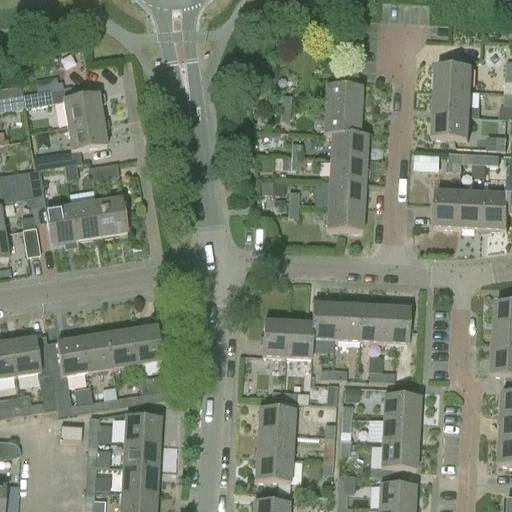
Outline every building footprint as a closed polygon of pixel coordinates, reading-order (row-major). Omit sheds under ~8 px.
[(435,70),(434,95),(469,97),(471,72),(435,70)] [(324,91),(322,116),(359,118),(360,93),(324,91)] [(99,100),(72,104),(70,92),(21,100),(23,113),(63,107),(67,131),(103,125),(100,109),(105,108),(103,99),(99,99),(99,100)] [(479,112),(469,111),(469,97),(434,95),(432,119),(468,121),(478,122),(479,112)] [(498,117),(481,117),(481,122),(506,123),(511,122),(511,98),(504,98),(503,112),(499,111),(498,117)] [(0,117),(23,113),(21,100),(0,103),(0,117)] [(280,113),(289,114),(290,101),(280,100),(280,113)] [(289,114),(280,113),(279,126),(289,126),(289,114)] [(357,141),(359,118),(322,116),(321,140),(329,140),(357,141)] [(467,146),(468,121),(432,119),(431,144),(453,145),(467,146)] [(107,124),(103,125),(67,131),(71,156),(31,163),(33,176),(39,175),(63,171),(64,172),(76,170),(81,169),(79,155),(107,151),(104,134),(108,133),(107,124)] [(365,141),(357,141),(329,140),(328,164),(364,166),(365,141)] [(505,156),(505,142),(496,142),(495,155),(505,156)] [(290,162),(300,163),(301,149),(291,149),(290,162)] [(413,173),(439,174),(440,158),(413,157),(413,173)] [(460,176),(461,168),(461,158),(449,157),(448,176),(460,176)] [(471,169),(485,169),(485,159),(471,158),(471,169)] [(499,160),(485,159),(485,169),(498,170),(499,160)] [(300,163),(290,162),(290,174),(299,175),(300,163)] [(362,190),(364,166),(328,164),(327,188),(362,190)] [(118,182),(116,169),(89,173),(91,187),(118,182)] [(78,183),(76,170),(64,172),(66,185),(78,183)] [(33,176),(26,177),(28,190),(30,203),(32,212),(45,210),(39,175),(33,176)] [(0,194),(28,190),(26,177),(0,180),(0,194)] [(286,197),(285,183),(261,185),(262,199),(286,197)] [(361,214),(362,190),(327,188),(325,212),(361,214)] [(0,239),(4,239),(0,215),(0,212),(3,207),(30,203),(28,190),(0,194),(0,239)] [(432,233),(457,234),(459,198),(434,196),(434,210),(432,233)] [(288,197),(288,210),(298,210),(298,197),(288,197)] [(483,199),(459,198),(457,234),(481,235),(483,199)] [(506,200),(483,199),(481,235),(505,237),(506,220),(506,200)] [(101,243),(116,241),(118,246),(127,245),(126,239),(127,239),(121,204),(95,208),(101,243)] [(76,247),(92,245),(93,250),(102,249),(101,243),(95,208),(70,212),(76,247)] [(297,223),(298,210),(288,210),(287,222),(297,223)] [(77,253),(76,247),(70,212),(46,216),(51,251),(63,249),(64,255),(77,253)] [(360,239),(361,214),(325,212),(324,237),(360,239)] [(39,261),(35,233),(21,235),(26,263),(39,261)] [(0,265),(8,264),(4,239),(0,239),(0,265)] [(511,308),(495,308),(494,332),(511,333),(511,308)] [(285,363),(309,365),(312,309),(311,309),(310,329),(287,327),(285,363)] [(336,311),(312,309),(309,365),(310,365),(311,345),(334,347),(336,311)] [(360,312),(336,311),(334,347),(358,348),(360,312)] [(384,313),(360,312),(358,348),(382,349),(384,313)] [(408,315),(384,313),(382,349),(407,350),(408,315)] [(260,362),(285,363),(287,327),(262,326),(260,362)] [(157,332),(131,336),(137,371),(163,367),(157,332)] [(511,333),(494,332),(492,356),(511,356),(511,333)] [(131,336),(106,340),(112,375),(137,371),(131,336)] [(106,340),(82,344),(87,379),(112,375),(106,340)] [(35,343),(9,347),(15,383),(40,378),(35,343)] [(61,383),(87,379),(82,344),(56,348),(61,383)] [(0,384),(15,383),(9,347),(0,348),(0,384)] [(511,381),(511,356),(492,356),(491,380),(511,381)] [(320,384),(332,385),(333,375),(320,375),(320,384)] [(337,385),(345,386),(346,376),(333,375),(332,385),(337,385)] [(381,377),(368,377),(367,387),(380,388),(381,377)] [(394,378),(381,377),(380,388),(393,389),(394,378)] [(164,381),(148,383),(150,398),(167,396),(164,381)] [(76,410),(92,407),(90,394),(74,396),(76,410)] [(150,398),(141,400),(143,409),(168,405),(167,396),(150,398)] [(283,407),(283,398),(271,397),(270,406),(283,407)] [(511,397),(502,397),(500,422),(511,422),(511,397)] [(283,398),(283,407),(296,408),(297,398),(283,398)] [(118,413),(143,409),(141,400),(117,403),(118,413)] [(383,401),(381,426),(417,428),(418,403),(383,401)] [(93,417),(118,413),(117,403),(92,407),(93,417)] [(44,407),(20,411),(21,420),(46,416),(44,407)] [(67,421),(93,417),(92,407),(76,410),(66,412),(67,421)] [(20,411),(0,414),(0,423),(21,420),(20,411)] [(341,411),(341,424),(351,424),(352,412),(341,411)] [(258,414),(256,438),(292,441),(293,416),(258,414)] [(125,422),(124,448),(160,450),(161,424),(125,422)] [(511,446),(511,422),(500,422),(499,446),(511,446)] [(88,423),(87,446),(96,447),(98,424),(88,423)] [(351,424),(341,424),(339,448),(349,448),(351,424)] [(416,451),(417,428),(381,426),(380,450),(416,451)] [(323,443),(334,443),(335,430),(324,429),(323,443)] [(59,431),(59,445),(80,447),(81,432),(59,431)] [(256,438),(255,462),(290,464),(292,441),(256,438)] [(322,466),(332,467),(334,443),(323,443),(322,466)] [(87,446),(86,471),(95,472),(96,447),(87,446)] [(511,446),(499,446),(498,470),(511,470),(511,446)] [(159,475),(160,450),(124,448),(123,473),(159,475)] [(349,448),(339,448),(338,460),(349,461),(349,448)] [(414,476),(416,451),(380,450),(379,474),(414,476)] [(289,489),(290,464),(255,462),(253,486),(289,489)] [(332,480),(332,467),(322,466),(321,479),(332,480)] [(86,471),(85,496),(94,497),(95,472),(86,471)] [(157,500),(159,475),(123,473),(121,498),(157,500)] [(377,490),(376,511),(412,511),(414,492),(377,490)] [(92,511),(94,497),(85,496),(83,511),(92,511)] [(156,511),(157,500),(121,498),(120,511),(156,511)] [(337,499),(335,511),(345,511),(346,500),(337,499)]
